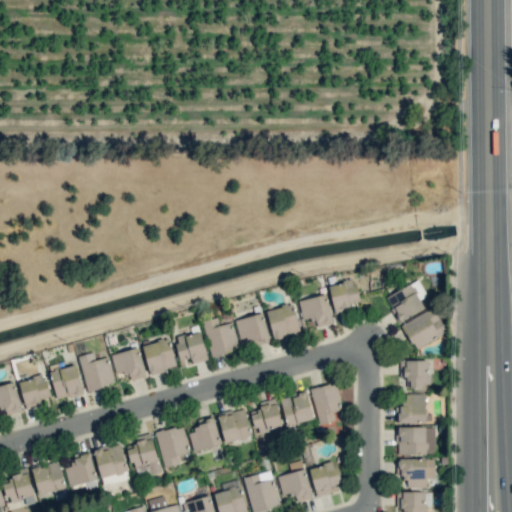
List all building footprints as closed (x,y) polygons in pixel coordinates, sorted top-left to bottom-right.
[(328,284),(334,314),(351,311),(349,303),(358,301),(354,279),(328,284)] [(426,296),(418,280),(385,297),(397,321),(424,308),(420,299),(426,296)] [(301,320),(315,318),(316,326),(332,324),(327,294),(298,299),(301,320)] [(299,331),(291,303),(265,310),(273,338),(299,331)] [(414,349),(446,332),(433,307),(401,324),(414,349)] [(241,345),(253,341),(254,345),(270,341),(262,312),(234,320),(241,345)] [(238,350),(232,322),(219,325),(217,317),(202,320),(210,356),(238,350)] [(191,363),(206,360),(201,331),(174,336),(179,360),(190,358),(191,363)] [(175,368),(170,338),(143,344),(148,373),(175,368)] [(145,377),(139,348),(111,353),(114,373),(128,370),(130,380),(145,377)] [(85,390),(113,384),(108,357),(95,360),(93,352),(78,355),(85,390)] [(400,359),(399,376),(406,377),(406,386),(429,387),(430,361),(400,359)] [(48,365),(55,399),(83,393),(76,364),(57,368),(56,364),(48,365)] [(42,405),(40,399),(50,396),(43,374),(17,381),(26,410),(42,405)] [(0,407),(3,407),(6,415),(22,411),(13,381),(0,385),(0,407)] [(309,389),(319,424),(334,420),(332,412),(342,409),(335,382),(309,389)] [(314,419),(306,390),(279,398),(287,426),(314,419)] [(425,393),(404,393),(404,405),(394,406),(394,423),(425,422),(425,393)] [(251,410),(256,436),(283,430),(276,398),(258,402),(260,409),(251,410)] [(223,442),(250,437),(245,408),(217,414),(223,442)] [(188,432),(191,450),(220,446),(216,419),(193,423),(194,431),(188,432)] [(164,467),(179,463),(176,455),(189,451),(182,425),(154,433),(164,467)] [(434,426),(397,427),(397,454),(434,454),(434,426)] [(161,470),(151,435),(126,443),(136,478),(161,470)] [(71,457),(73,464),(63,467),(70,487),(97,479),(89,451),(71,457)] [(434,478),(434,458),(396,458),(396,477),(406,477),(406,487),(426,487),(426,478),(434,478)] [(341,488),(334,461),(308,468),(316,495),(341,488)] [(37,494),(63,490),(59,462),(32,466),(37,494)] [(277,475),(282,496),(294,493),(296,502),(312,498),(305,468),(277,475)] [(2,483),(7,502),(33,496),(27,470),(9,474),(11,481),(2,483)] [(243,477),(251,511),(254,511),(279,506),(271,470),(243,477)] [(218,511),(245,511),(238,479),(221,483),(222,490),(214,493),(218,511)] [(402,511),(426,511),(427,507),(431,507),(431,491),(396,491),(396,507),(403,507),(402,511)] [(149,511),(180,511),(178,503),(166,506),(164,495),(146,499),(149,511)] [(182,501),(184,511),(213,511),(211,496),(182,501)]
